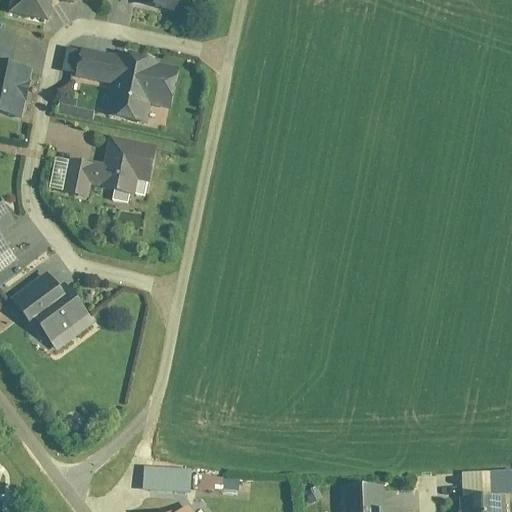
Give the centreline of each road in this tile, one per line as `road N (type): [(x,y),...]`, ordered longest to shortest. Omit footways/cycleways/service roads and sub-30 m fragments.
road 1 (residential): [(179,300),(86,268),(56,241),(32,202),(59,41),(80,25),(231,54)]
road 2 (residential): [(179,300),(231,54)]
road 3 (residential): [(68,487),(153,407),(179,300)]
